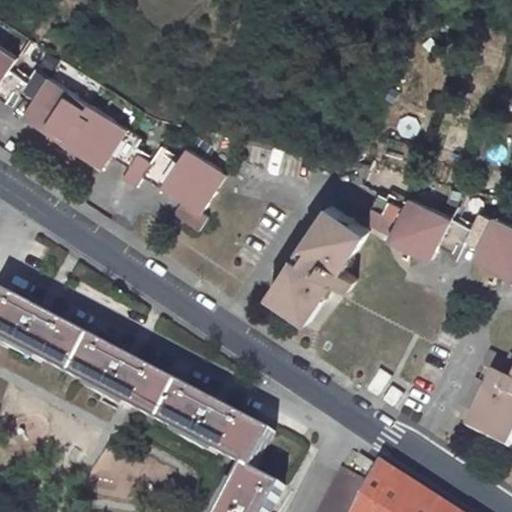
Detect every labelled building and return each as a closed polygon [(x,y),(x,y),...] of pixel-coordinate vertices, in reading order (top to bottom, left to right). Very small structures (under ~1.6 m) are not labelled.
[(0,105),(1,106),(4,102),(17,110),(21,102),(38,112),(29,124),(107,175),(118,157),(138,169),(129,182),(143,191),(152,178),(168,189),(166,191),(187,204),(178,217),(202,234),(211,220),(207,217),(234,178),(193,151),(188,159),(177,152),(164,171),(145,158),(149,152),(144,149),(147,143),(46,77),(39,87),(20,75),(27,64),(0,46),(0,105)] [(417,205),(393,194),(381,220),(405,231),(398,247),(442,268),(451,250),(465,256),(478,230),(419,202),(417,205)] [(378,239),(337,212),(277,302),(317,329),(342,292),(354,300),(364,288),(351,279),(378,239)] [(508,224),(492,217),(480,242),(495,250),(490,261),(511,272),(511,219),(508,224)] [(100,342),(5,291),(0,300),(0,335),(81,378),(100,342)] [(186,388),(100,342),(81,378),(167,423),(186,388)] [(511,348),(510,348),(483,404),(496,411),(488,429),(511,441),(511,348)] [(401,406),(408,390),(393,384),(397,374),(381,368),(370,393),(401,406)] [(270,433),(186,388),(167,423),(252,468),(270,433)] [(358,453),(347,470),(367,481),(377,465),(358,453)] [(246,468),(222,511),(268,511),(282,487),(246,468)] [(354,511),(369,485),(342,471),(319,511),(354,511)] [(447,511),(384,478),(364,511),(447,511)]
